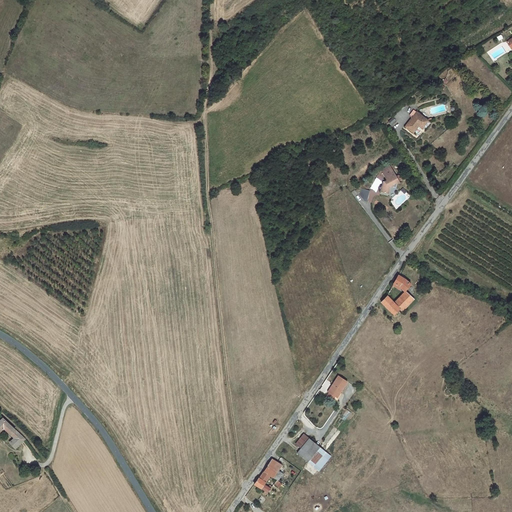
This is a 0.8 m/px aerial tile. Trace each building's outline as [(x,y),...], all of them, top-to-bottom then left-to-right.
[(416,133),(421,126),(425,129),(431,121),(419,112),(408,127),(416,133)] [(404,175),(401,177),(395,168),(386,174),(392,182),(389,184),(391,186),(386,190),(385,195),(393,196),(393,192),(398,189),(402,189),(402,185),(409,181),(404,175)] [(367,200),(370,191),(361,188),(358,198),(367,200)] [(400,289),(401,288),(405,291),(411,284),(405,279),(398,275),(393,285),(400,289)] [(402,311),(414,299),(405,291),(394,303),(400,309),(402,311)] [(400,309),(394,303),(387,296),(381,302),(385,306),(384,307),(386,309),(388,308),(394,315),(400,309)] [(347,382),(338,376),(333,385),(334,386),(333,387),(331,388),(328,392),(330,393),(334,396),(336,397),(339,392),(340,393),(340,392),(347,382)] [(0,420),(0,431),(4,428),(9,424),(3,418),(0,420)] [(9,424),(4,428),(14,438),(19,434),(9,424)] [(10,442),(15,448),(25,439),(19,434),(14,438),(10,442)] [(296,444),(301,449),(309,439),(304,434),(296,444)] [(309,438),(309,439),(301,449),(297,453),(308,462),(320,447),(309,438)] [(326,452),(320,447),(308,462),(319,470),(330,456),(331,456),(326,452)] [(268,465),(264,471),(270,475),(273,477),(278,471),(282,466),(272,459),(268,465)] [(270,475),(264,471),(257,481),(257,480),(257,481),(254,484),(265,491),(268,492),(273,486),(271,485),(269,487),(264,485),(270,475)] [(278,471),(273,477),(277,480),(278,480),(283,474),(278,471)]
